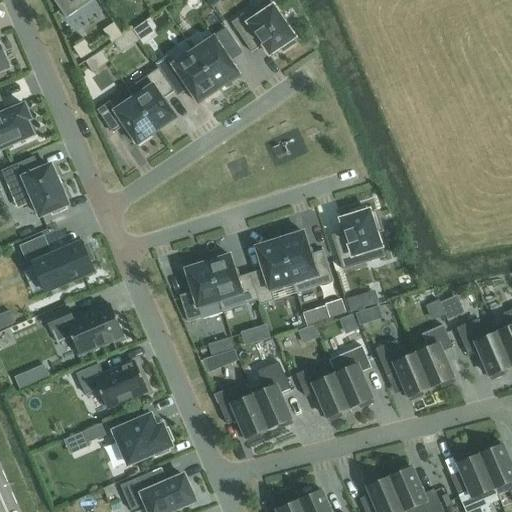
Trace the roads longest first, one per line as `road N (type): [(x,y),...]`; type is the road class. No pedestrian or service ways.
road 1 (residential): [(217,476),(509,403),(511,411)]
road 2 (residential): [(123,250),(217,476)]
road 3 (residential): [(107,212),(303,76)]
road 4 (residential): [(123,250),(349,177)]
road 5 (residential): [(14,0),(107,212)]
